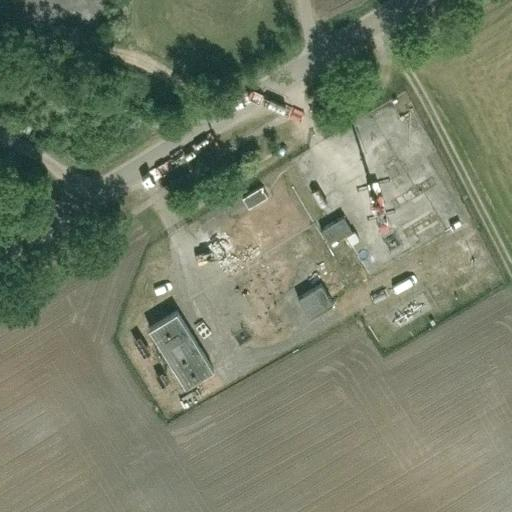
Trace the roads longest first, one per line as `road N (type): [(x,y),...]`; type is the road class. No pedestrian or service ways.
road 1 (tertiary): [(407,0),(140,175),(0,255)]
road 2 (track): [(376,20),(511,271)]
road 3 (unknown): [(155,165),(0,125)]
